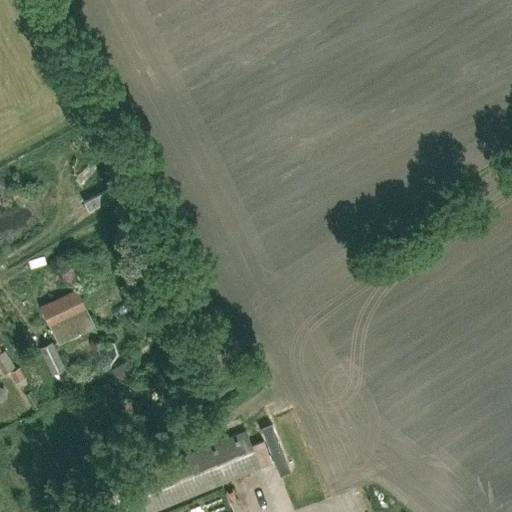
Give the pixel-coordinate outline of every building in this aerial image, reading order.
[(60,343),(96,326),(79,290),(43,307),(60,343)] [(66,369),(53,342),(40,349),(53,376),(66,369)] [(5,349),(0,351),(0,364),(4,372),(15,366),(5,349)] [(118,483),(130,511),(151,511),(262,466),(248,430),(118,483)] [(232,511),(228,501),(199,511),(232,511)]
